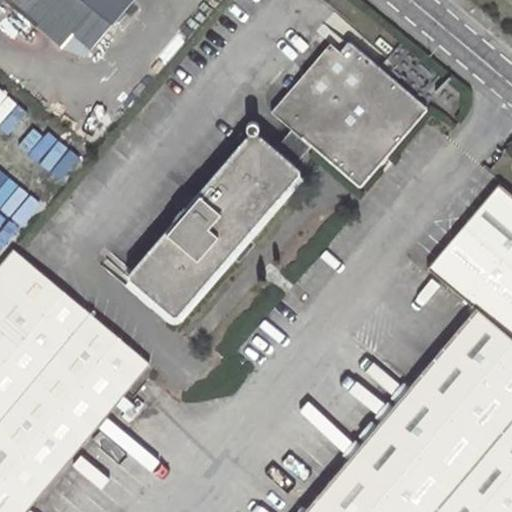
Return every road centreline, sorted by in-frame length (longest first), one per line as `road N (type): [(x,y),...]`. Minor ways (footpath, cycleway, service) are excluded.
road 1 (unknown): [(511,88),(176,511)]
road 2 (unknown): [(271,0),(97,207)]
road 3 (tertiary): [(411,0),(511,84)]
